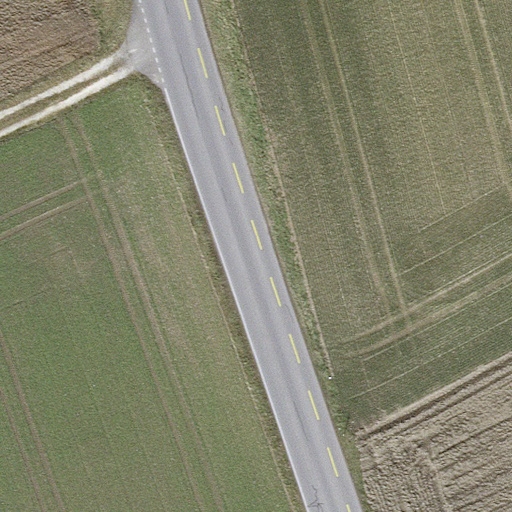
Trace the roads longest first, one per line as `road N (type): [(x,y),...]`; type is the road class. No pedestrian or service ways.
road 1 (tertiary): [(342,511),(180,52),(171,0)]
road 2 (track): [(180,52),(0,133)]
